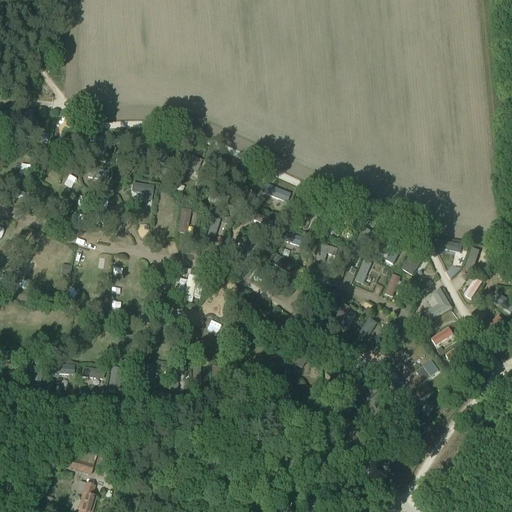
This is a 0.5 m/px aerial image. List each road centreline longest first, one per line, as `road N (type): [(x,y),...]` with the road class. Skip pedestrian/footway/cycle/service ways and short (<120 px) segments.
road 1 (track): [(503,375),(419,238),(175,128),(98,125),(66,108)]
road 2 (track): [(0,389),(141,406),(236,406),(349,432)]
road 3 (track): [(162,262),(220,272),(299,319),(325,351),(342,429)]
road 4 (track): [(0,294),(163,331),(156,272),(162,262)]
road 5 (track): [(283,306),(311,276),(377,299),(419,325),(432,328),(454,316)]
road 6 (track): [(401,506),(459,417),(503,375)]
road 7 (track): [(11,216),(74,242),(162,262)]
road 8 (track): [(66,108),(0,1)]
